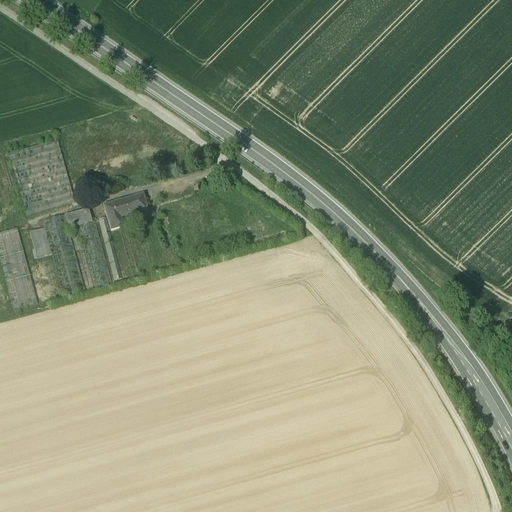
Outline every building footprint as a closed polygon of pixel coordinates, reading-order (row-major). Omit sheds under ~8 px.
[(56,142),(9,155),(27,217),(74,204),(56,142)] [(143,195),(103,207),(111,231),(123,227),(120,218),(147,211),(143,195)] [(189,262),(172,200),(160,204),(177,265),(189,262)] [(88,210),(42,223),(51,256),(62,298),(84,292),(67,229),(69,229),(70,231),(73,230),(73,228),(77,227),(94,290),(112,285),(94,222),(91,223),(88,210)] [(121,279),(106,219),(98,220),(114,281),(121,279)] [(37,305),(16,230),(0,234),(0,262),(13,311),(37,305)] [(44,230),(29,234),(36,260),(51,256),(44,230)] [(76,230),(69,232),(75,252),(81,250),(76,230)]
